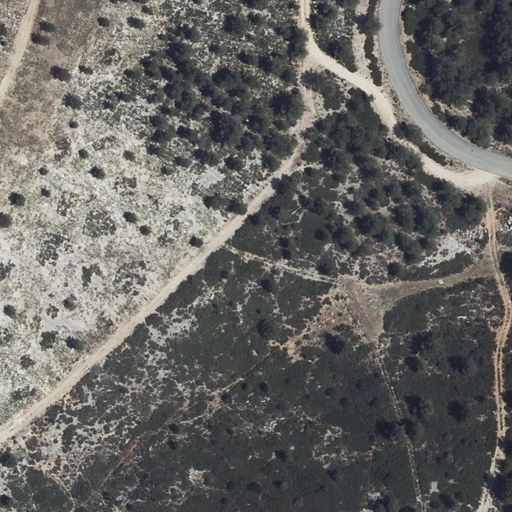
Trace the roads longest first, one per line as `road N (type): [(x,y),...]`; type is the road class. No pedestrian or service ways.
road 1 (track): [(312,52),(303,117),(277,167),(208,251),(0,428)]
road 2 (track): [(307,0),(312,52),(335,76),(380,87),(418,155),(462,172),(491,166)]
road 3 (unclassified): [(394,0),(388,15),(404,88),(451,152),(511,172)]
